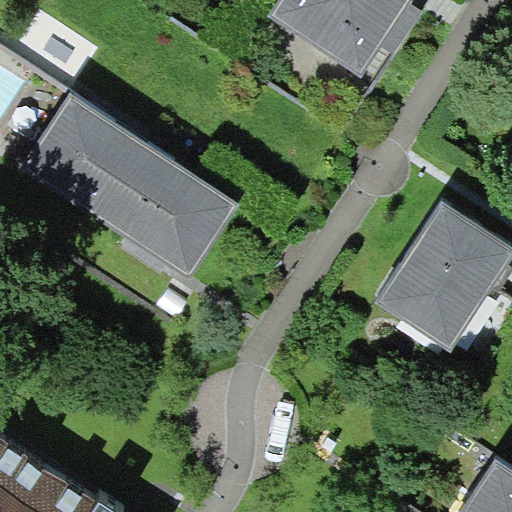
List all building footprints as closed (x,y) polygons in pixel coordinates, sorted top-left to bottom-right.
[(424,0),(284,0),(275,14),(371,78),(424,0)] [(244,200),(77,93),(31,165),(198,272),(244,200)] [(511,272),(511,247),(445,202),(381,297),(460,350),(511,272)] [(130,511),(0,427),(0,511),(130,511)] [(511,511),(511,460),(504,456),(467,511),(511,511)]
